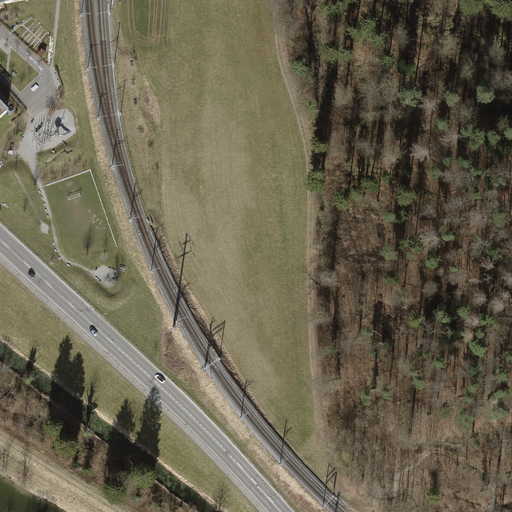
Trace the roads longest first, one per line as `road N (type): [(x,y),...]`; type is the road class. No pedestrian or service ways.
road 1 (track): [(323,439),(311,199),(274,0)]
road 2 (primary): [(280,511),(160,386),(0,239)]
road 3 (track): [(123,511),(0,435)]
